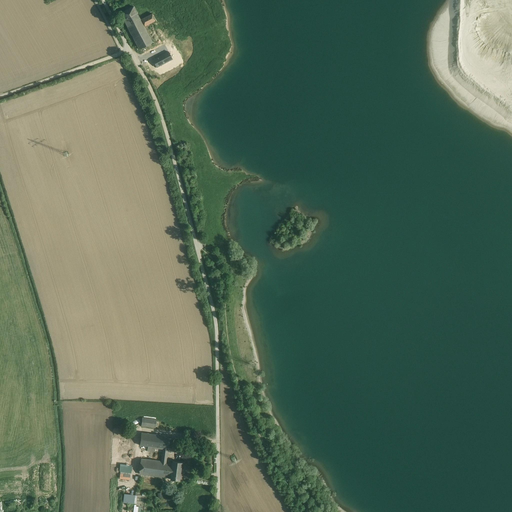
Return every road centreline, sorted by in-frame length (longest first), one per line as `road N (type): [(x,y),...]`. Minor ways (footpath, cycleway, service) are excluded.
road 1 (unclassified): [(128,48),(158,106),(217,324),(218,511)]
road 2 (unclassified): [(0,95),(128,48)]
road 3 (unknown): [(218,418),(126,421),(122,465)]
